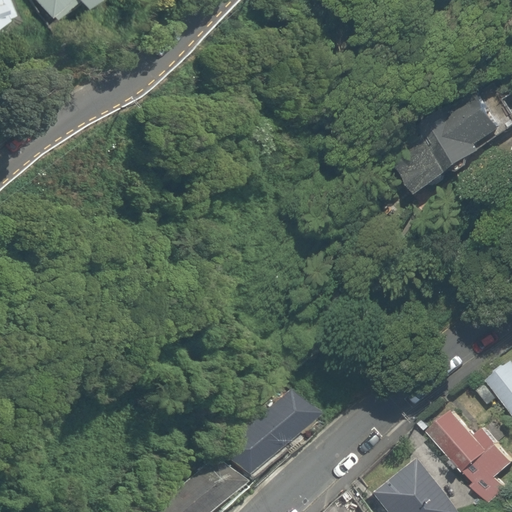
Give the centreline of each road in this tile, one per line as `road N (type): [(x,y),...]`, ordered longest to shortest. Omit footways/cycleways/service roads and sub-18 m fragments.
road 1 (residential): [(268,511),(394,395),(511,308)]
road 2 (residential): [(0,173),(131,80),(220,0)]
